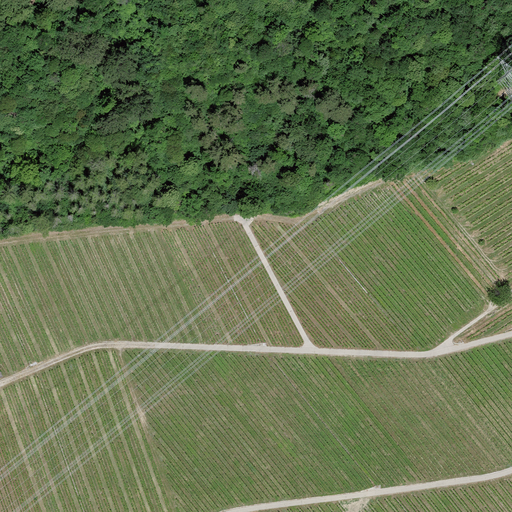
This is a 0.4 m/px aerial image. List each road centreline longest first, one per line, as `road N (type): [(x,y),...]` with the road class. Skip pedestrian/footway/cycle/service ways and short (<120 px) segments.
road 1 (track): [(511,334),(428,354),(96,346),(0,385)]
road 2 (track): [(237,511),(511,471)]
road 3 (track): [(310,350),(242,220)]
